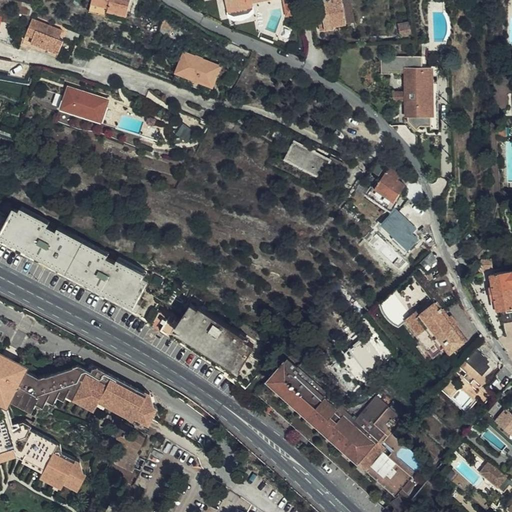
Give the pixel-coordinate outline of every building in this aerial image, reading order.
[(93,0),(92,7),(128,16),(131,0),(93,0)] [(226,0),(230,13),(243,10),(241,0),(252,0),(253,4),(265,2),(264,0),(266,0),(268,0),(269,1),(273,0),(226,0)] [(348,24),(343,0),(327,0),(315,2),(322,32),(336,29),(336,27),(348,24)] [(343,0),(348,24),(355,23),(350,0),(343,0)] [(127,20),(128,16),(92,7),(91,11),(127,20)] [(32,15),(29,27),(64,40),(65,37),(61,36),(53,32),(56,25),(32,15)] [(176,32),(179,24),(165,18),(162,34),(170,37),(173,31),(176,32)] [(65,28),(56,25),(53,32),(61,36),(65,28)] [(64,40),(29,27),(26,37),(59,49),(64,40)] [(183,53),(177,72),(213,85),(219,67),(183,53)] [(424,71),(423,57),(382,57),(382,77),(392,77),(391,75),(409,74),(409,94),(409,104),(409,125),(419,132),(422,127),(432,127),(431,71),(424,71)] [(213,85),(177,72),(174,78),(210,91),(213,85)] [(508,75),(495,75),(495,87),(508,89),(508,75)] [(110,96),(70,84),(63,107),(120,124),(123,112),(107,108),(110,96)] [(393,94),(393,104),(409,104),(409,94),(393,94)] [(183,123),(178,135),(191,139),(196,127),(183,123)] [(330,158),(295,140),(286,157),(322,175),(328,164),(340,170),(344,162),(331,155),(330,158)] [(393,208),(399,200),(395,198),(399,191),(404,183),(397,178),(401,172),(390,165),(377,186),(373,184),(368,193),(393,208)] [(415,209),(418,203),(405,195),(401,201),(415,209)] [(362,212),(348,200),(344,205),(357,218),(362,212)] [(410,245),(419,236),(413,230),(417,225),(397,207),(394,213),(393,212),(384,221),(410,245)] [(149,279),(17,208),(5,229),(139,299),(149,279)] [(492,262),(481,265),(482,273),(494,270),(492,262)] [(499,310),(511,307),(511,272),(491,276),(494,287),(491,288),(494,300),(496,299),(499,310)] [(255,345),(194,305),(180,324),(241,365),(255,345)] [(437,314),(430,306),(411,320),(425,338),(420,343),(430,356),(447,343),(452,348),(467,337),(446,308),(437,314)] [(363,339),(357,344),(345,354),(364,378),(382,363),(363,339)] [(491,359),(477,345),(460,364),(467,371),(465,373),(472,380),(474,378),(481,384),(489,376),(483,371),(491,363),(489,362),(491,359)] [(0,398),(9,404),(12,397),(33,409),(36,402),(43,406),(47,398),(54,401),(59,392),(65,397),(70,388),(97,403),(100,398),(107,402),(110,397),(137,412),(139,410),(163,423),(169,411),(156,404),(152,392),(147,389),(146,390),(99,364),(93,366),(91,369),(77,362),(42,376),(28,368),(29,366),(0,350),(0,398)] [(392,511),(421,480),(423,482),(427,478),(405,458),(413,448),(409,445),(397,458),(384,446),(404,423),(380,401),(359,424),(291,364),(263,395),(272,403),(280,410),(313,442),(317,438),(345,465),(343,468),(391,511),(392,511)] [(0,410),(6,433),(11,432),(11,428),(5,410),(9,404),(0,398),(0,410)] [(507,410),(497,401),(491,408),(496,412),(492,416),(511,433),(511,409),(510,407),(507,410)] [(280,410),(272,403),(266,409),(274,416),(280,410)] [(27,424),(11,428),(11,432),(6,433),(0,434),(0,460),(18,455),(21,456),(21,459),(41,471),(39,476),(60,487),(64,481),(77,488),(85,473),(82,470),(81,463),(62,453),(61,448),(30,431),(32,427),(27,424)] [(120,440),(125,428),(119,426),(114,437),(120,440)] [(136,454),(137,453),(139,448),(141,448),(145,437),(134,432),(125,428),(120,440),(117,446),(120,447),(136,454)] [(313,442),(343,468),(345,465),(317,438),(313,442)] [(500,486),(509,475),(490,459),(480,470),(500,486)]
